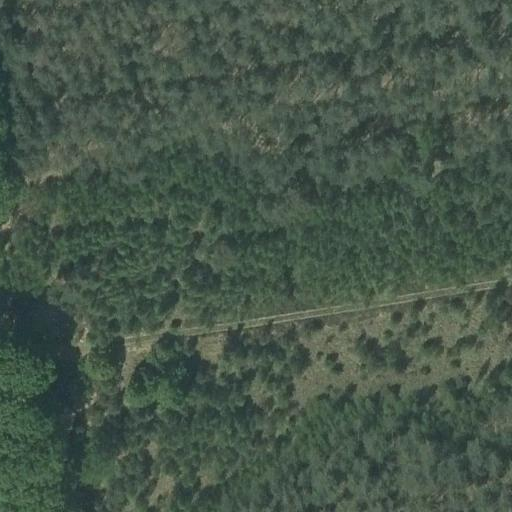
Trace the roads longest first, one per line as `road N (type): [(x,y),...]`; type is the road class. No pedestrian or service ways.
road 1 (track): [(0,363),(511,280)]
road 2 (track): [(0,353),(25,511)]
